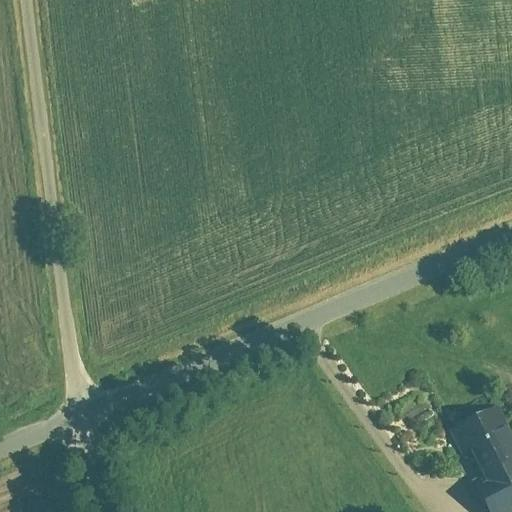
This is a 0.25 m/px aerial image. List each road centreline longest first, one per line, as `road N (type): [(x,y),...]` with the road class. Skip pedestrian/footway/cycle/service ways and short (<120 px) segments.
road 1 (residential): [(81,417),(511,233)]
road 2 (unclassified): [(30,0),(81,417)]
